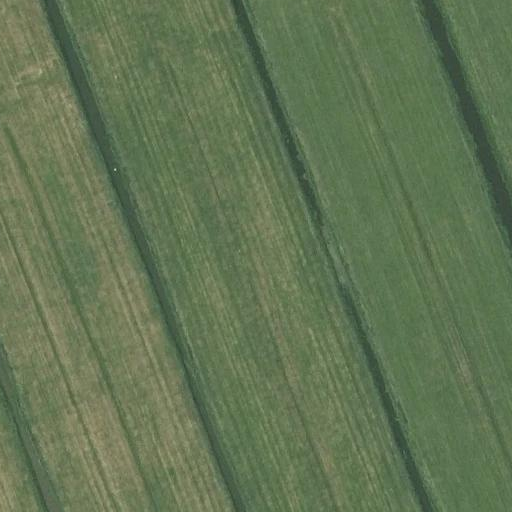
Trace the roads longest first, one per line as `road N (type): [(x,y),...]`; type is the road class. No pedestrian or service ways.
road 1 (track): [(511,456),(329,0)]
road 2 (track): [(204,361),(0,426)]
